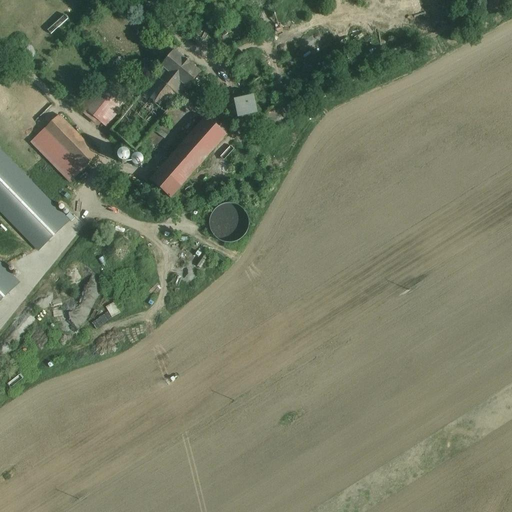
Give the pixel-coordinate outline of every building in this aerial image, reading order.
[(235,20),(218,30),(228,48),(245,38),(235,20)] [(202,73),(174,51),(161,67),(163,69),(149,85),(173,105),(187,88),(188,90),(202,73)] [(102,81),(82,106),(107,126),(128,101),(102,81)] [(112,131),(136,151),(173,105),(149,85),(133,105),(112,131)] [(215,85),(209,91),(215,98),(221,93),(215,85)] [(250,90),(233,92),(236,112),(253,110),(250,90)] [(60,115),(32,143),(60,171),(70,183),(99,155),(60,115)] [(207,117),(150,181),(171,198),(227,135),(207,117)] [(39,193),(0,151),(0,207),(40,249),(68,222),(39,193)] [(62,202),(57,206),(67,216),(71,212),(62,202)] [(2,267),(0,264),(0,301),(18,284),(2,267)] [(12,264),(8,268),(17,278),(22,273),(12,264)] [(106,306),(111,317),(120,312),(115,301),(106,306)]
